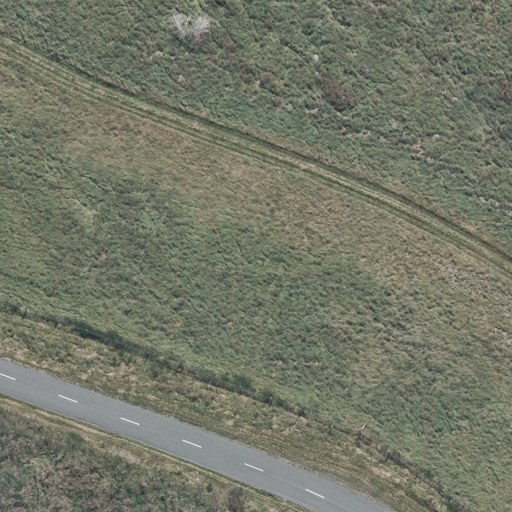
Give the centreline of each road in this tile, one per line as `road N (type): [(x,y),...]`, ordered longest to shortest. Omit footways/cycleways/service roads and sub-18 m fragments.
road 1 (track): [(511,264),(423,209),(243,145),(0,34)]
road 2 (tertiary): [(0,375),(212,451),(348,511)]
